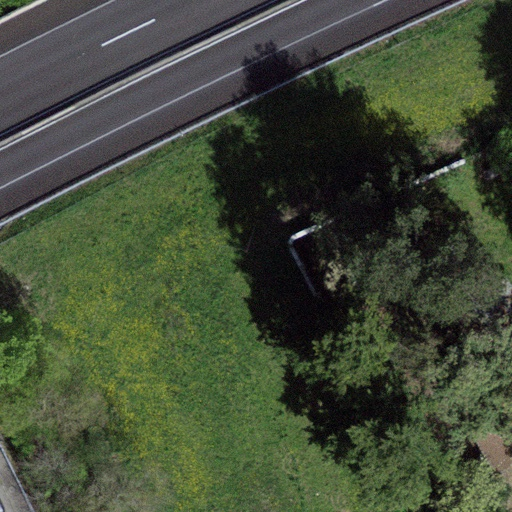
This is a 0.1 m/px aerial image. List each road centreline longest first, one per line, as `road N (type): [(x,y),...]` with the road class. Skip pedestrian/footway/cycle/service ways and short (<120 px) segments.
road 1 (motorway): [(0,169),(345,0)]
road 2 (motorway): [(192,0),(0,95)]
